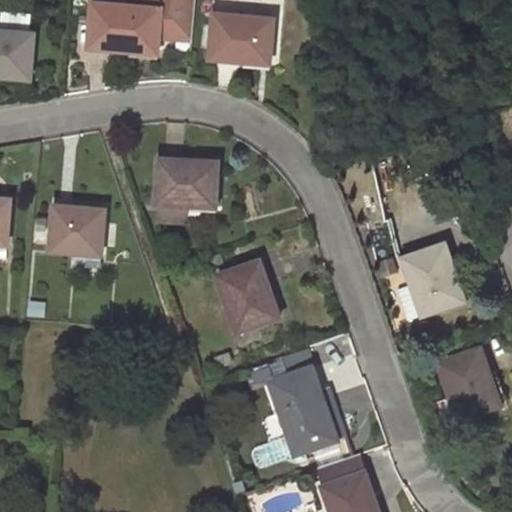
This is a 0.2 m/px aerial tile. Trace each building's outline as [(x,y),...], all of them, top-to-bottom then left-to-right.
[(162,6),(94,1),(91,47),(159,53),(162,6)] [(4,12),(2,30),(32,33),(34,15),(4,12)] [(275,19),(215,12),(211,59),(272,64),(275,19)] [(2,30),(0,29),(0,75),(32,79),(36,32),(32,33),(2,30)] [(161,156),(158,203),(157,220),(187,223),(188,205),(218,207),(220,161),(161,156)] [(469,206),(460,196),(449,206),(459,215),(469,206)] [(11,199),(0,197),(0,241),(8,242),(11,199)] [(107,209),(54,204),(50,249),(102,253),(107,209)] [(404,256),(371,243),(400,321),(465,298),(446,241),(404,256)] [(0,244),(0,256),(11,256),(11,245),(0,244)] [(262,259),(219,275),(240,332),(283,316),(262,259)] [(480,345),(439,360),(451,394),(430,402),(438,425),(501,401),(480,345)] [(313,365),(271,380),(290,440),(305,435),(310,449),(344,437),(334,403),(327,405),(323,396),(313,365)] [(268,366),(255,371),(258,381),(271,376),(268,366)] [(331,394),(323,396),(327,405),(334,403),(331,394)] [(295,454),(310,449),(305,435),(290,440),(295,454)] [(316,466),(322,484),(365,470),(358,451),(316,466)] [(379,511),(365,470),(322,484),(331,511),(379,511)]
